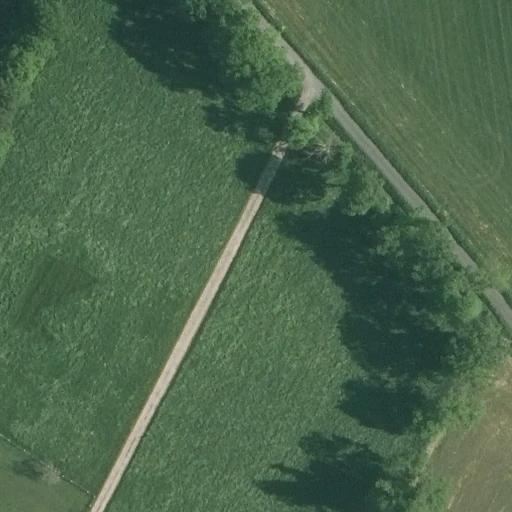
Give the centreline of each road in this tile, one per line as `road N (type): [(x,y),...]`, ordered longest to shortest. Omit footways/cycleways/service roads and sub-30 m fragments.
road 1 (track): [(314,71),(95,511)]
road 2 (unclassified): [(511,328),(456,238),(251,0)]
